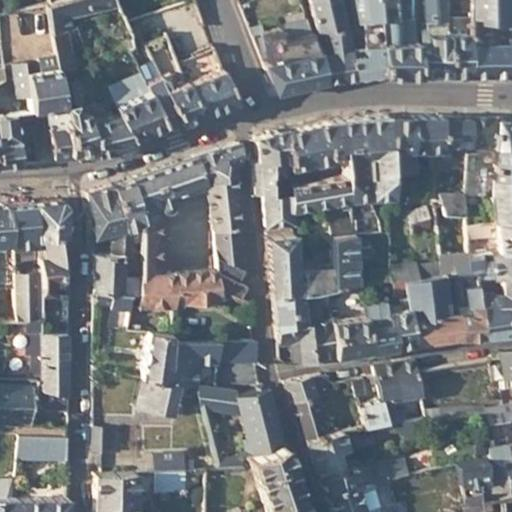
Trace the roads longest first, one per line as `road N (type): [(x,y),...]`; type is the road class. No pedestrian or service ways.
road 1 (residential): [(68,174),(77,260),(79,511)]
road 2 (tertiary): [(250,117),(374,94),(511,93)]
road 3 (residential): [(239,120),(265,372)]
road 4 (residential): [(265,372),(511,339)]
road 5 (tertiary): [(239,120),(68,174)]
road 6 (residential): [(265,372),(315,511)]
road 7 (residential): [(250,117),(206,0)]
